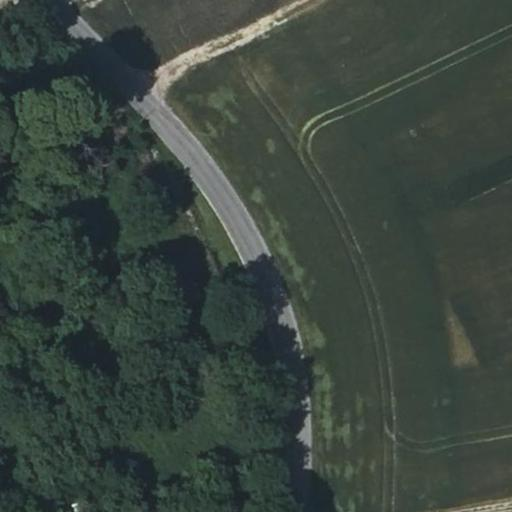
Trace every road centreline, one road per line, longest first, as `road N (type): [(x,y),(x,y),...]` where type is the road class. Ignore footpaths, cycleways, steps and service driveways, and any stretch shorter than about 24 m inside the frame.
road 1 (tertiary): [(48,0),(165,128),(256,252),(298,366),(302,511)]
road 2 (track): [(351,0),(343,11),(133,92)]
